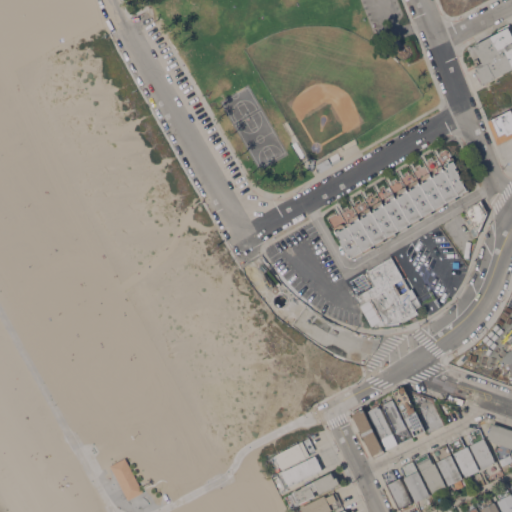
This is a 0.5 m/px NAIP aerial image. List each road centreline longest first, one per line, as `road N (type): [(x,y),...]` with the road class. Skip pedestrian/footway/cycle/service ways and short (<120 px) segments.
road 1 (residential): [(111,0),(249,259),(286,303),(340,343),(404,366)]
road 2 (residential): [(239,239),(465,109)]
road 3 (residential): [(420,0),(495,184),(511,200)]
road 4 (residential): [(404,366),(479,308),(511,227)]
